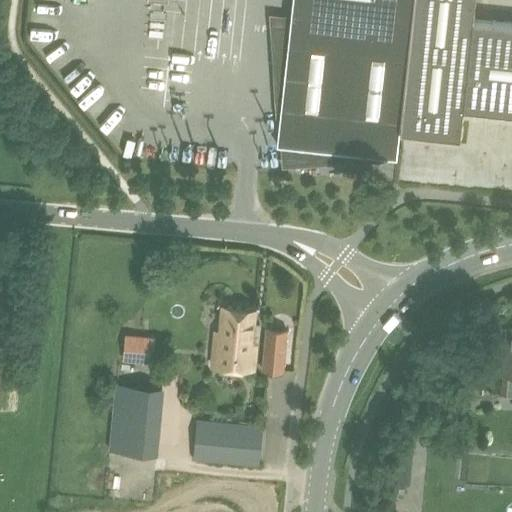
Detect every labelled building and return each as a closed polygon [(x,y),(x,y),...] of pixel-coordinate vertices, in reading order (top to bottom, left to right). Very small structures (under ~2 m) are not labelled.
[(398,160),(401,132),(413,0),(291,0),(289,25),(273,26),(279,118),(275,147),(280,147),(281,165),(389,159),(398,160)] [(413,0),(401,132),(462,138),(465,108),(511,112),(511,22),(473,19),(475,0),(413,0)] [(259,323),(255,323),(257,309),(222,306),(219,331),(215,330),(211,363),(254,368),(259,323)] [(284,371),(288,329),(266,327),(262,370),(284,371)] [(511,329),(508,329),(503,374),(511,375),(511,329)] [(155,337),(127,335),(124,359),(152,361),(155,337)] [(165,386),(116,383),(109,450),(158,454),(165,386)] [(431,426),(440,420),(433,409),(424,416),(431,426)] [(263,425),(198,418),(195,458),(260,464),(263,425)] [(441,432),(431,431),(430,443),(440,445),(441,432)]
